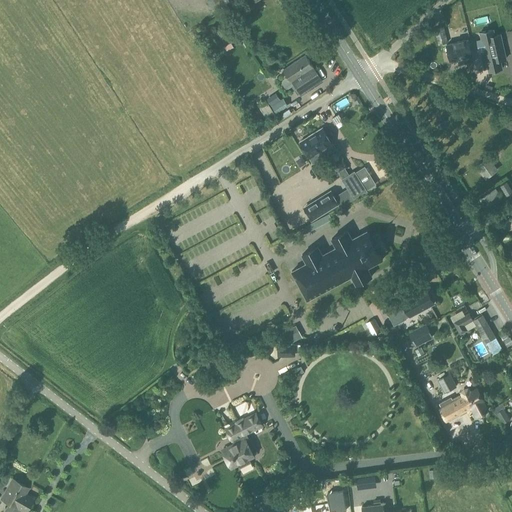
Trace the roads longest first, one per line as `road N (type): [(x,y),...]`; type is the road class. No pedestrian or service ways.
road 1 (unknown): [(264,396),(300,462),(311,466),(511,446)]
road 2 (primary): [(511,319),(361,77)]
road 3 (track): [(207,173),(0,320)]
road 4 (unclassified): [(201,511),(0,356)]
road 5 (unclassified): [(361,77),(207,173)]
road 6 (track): [(511,103),(378,61)]
